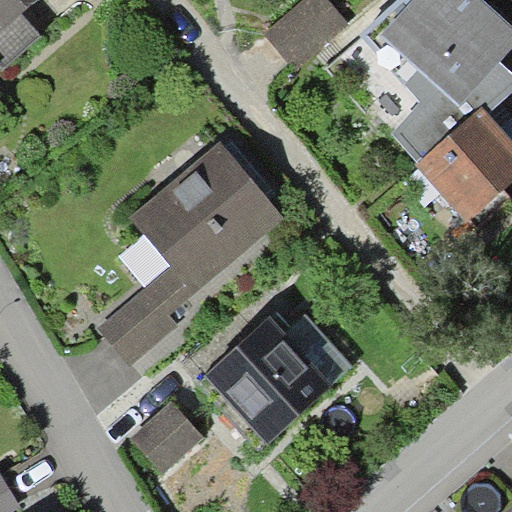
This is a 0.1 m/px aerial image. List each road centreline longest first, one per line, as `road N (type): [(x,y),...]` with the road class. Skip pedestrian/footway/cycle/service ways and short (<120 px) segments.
road 1 (residential): [(110,511),(0,323)]
road 2 (residential): [(367,511),(511,384)]
